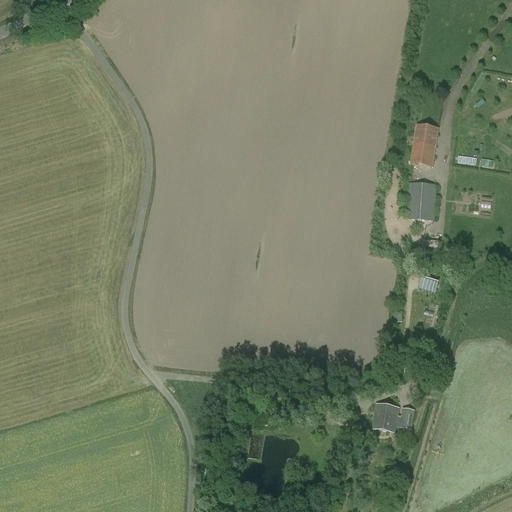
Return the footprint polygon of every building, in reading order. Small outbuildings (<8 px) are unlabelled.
[(417,127),(411,165),(432,168),(434,154),(438,130),(417,127)] [(458,163),(476,165),(477,159),(459,157),(458,163)] [(482,166),(492,168),(493,162),(483,160),(482,166)] [(409,185),(406,221),(434,223),(436,186),(409,185)] [(419,291),(435,294),(438,282),(422,279),(419,291)] [(377,406),(372,430),(394,434),(395,429),(397,418),(399,410),(377,406)] [(399,429),(399,430),(412,432),(415,412),(402,410),(401,418),(399,429)] [(388,469),(387,478),(394,479),(395,470),(388,469)]
